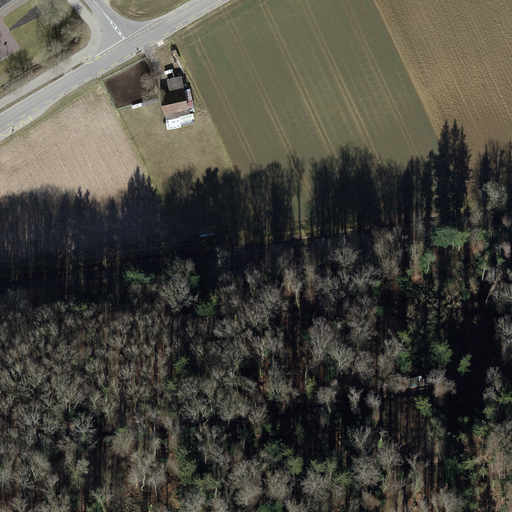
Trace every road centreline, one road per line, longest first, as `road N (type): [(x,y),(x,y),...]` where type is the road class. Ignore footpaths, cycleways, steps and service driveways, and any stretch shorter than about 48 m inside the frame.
road 1 (track): [(0,297),(511,221)]
road 2 (track): [(511,374),(269,414),(0,439)]
road 3 (secondary): [(131,47),(0,124)]
